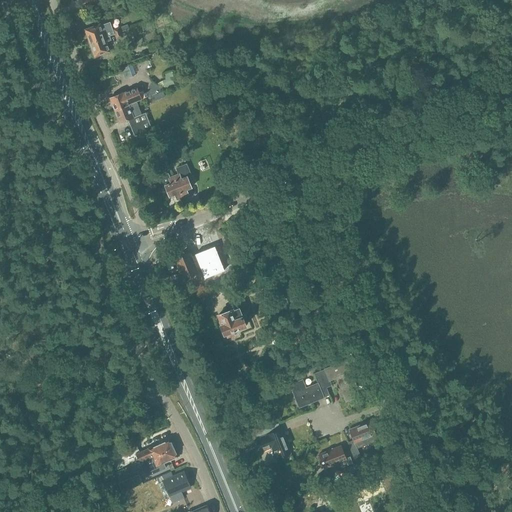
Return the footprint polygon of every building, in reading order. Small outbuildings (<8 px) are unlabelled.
[(113,34),(109,23),(100,26),(99,25),(85,30),(90,43),(109,37),(109,36),(113,34)] [(109,37),(90,43),(95,57),(109,52),(106,42),(110,40),(109,37)] [(150,51),(159,48),(160,48),(158,42),(148,45),(150,51)] [(132,76),(129,66),(123,69),(126,79),(132,76)] [(163,80),(166,89),(175,85),(173,80),(174,79),(172,71),(164,74),(166,79),(163,80)] [(124,92),(110,98),(115,111),(139,101),(145,99),(151,96),(158,93),(161,88),(152,81),(148,87),(151,89),(149,92),(144,93),(143,91),(139,92),(137,87),(124,93),(124,92)] [(166,96),(163,91),(155,95),(157,100),(166,96)] [(139,101),(115,111),(120,123),(142,115),(142,114),(141,114),(138,106),(140,105),(139,101)] [(202,118),(205,116),(202,111),(199,112),(200,112),(194,115),(197,120),(202,117),(202,118)] [(174,141),(171,135),(170,132),(164,135),(168,144),(174,141)] [(164,150),(171,168),(177,165),(175,161),(180,159),(176,149),(165,153),(164,150)] [(163,171),(164,170),(170,168),(164,150),(158,153),(159,156),(155,158),(158,167),(161,166),(163,171)] [(174,176),(179,189),(182,197),(189,195),(187,190),(192,188),(187,177),(191,175),(186,164),(176,168),(179,174),(174,176)] [(170,178),(168,173),(161,176),(165,186),(170,197),(174,195),(176,200),(182,197),(179,189),(174,176),(170,178)] [(191,254),(177,259),(182,271),(180,272),(183,279),(199,273),(198,272),(202,271),(205,279),(225,270),(215,247),(196,255),(196,256),(192,258),(191,254)] [(204,306),(211,303),(206,292),(199,295),(204,306)] [(248,311),(245,302),(236,305),(237,309),(233,311),(232,309),(218,315),(222,325),(221,325),(225,334),(227,338),(236,335),(234,331),(245,326),(240,314),(248,311)] [(325,389),(327,388),(332,386),(330,381),(336,378),(339,385),(341,384),(343,389),(341,390),(346,402),(361,396),(360,396),(359,396),(354,385),(356,384),(346,361),(319,372),(325,389)] [(305,389),(302,381),(290,386),(293,394),(299,409),(312,403),(311,401),(316,400),(317,401),(330,396),(327,388),(325,389),(319,372),(313,375),(317,384),(305,389)] [(354,440),(348,442),(354,459),(360,457),(357,449),(378,440),(376,435),(370,421),(350,430),(354,440)] [(280,429),(277,424),(258,432),(250,435),(253,441),(257,439),(262,450),(271,446),(276,459),(291,453),(285,441),(284,441),(279,430),(280,429)] [(235,441),(239,452),(254,445),(253,441),(250,435),(235,441)] [(148,449),(136,454),(138,460),(139,461),(150,456),(151,455),(151,456),(175,445),(173,442),(172,441),(170,440),(170,439),(169,439),(148,449)] [(136,443),(115,453),(117,458),(138,449),(136,443)] [(150,456),(139,461),(146,477),(166,468),(163,462),(167,460),(177,456),(176,454),(175,452),(176,448),(175,445),(151,456),(151,455),(150,456)] [(341,446),(318,455),(323,469),(345,461),(347,466),(352,464),(349,457),(345,459),(341,446)] [(173,477),(158,483),(165,498),(170,496),(172,495),(175,501),(184,497),(181,491),(191,487),(184,472),(173,477)] [(123,492),(136,486),(132,477),(119,483),(123,492)] [(323,494),(334,490),(331,483),(320,487),(323,494)]
